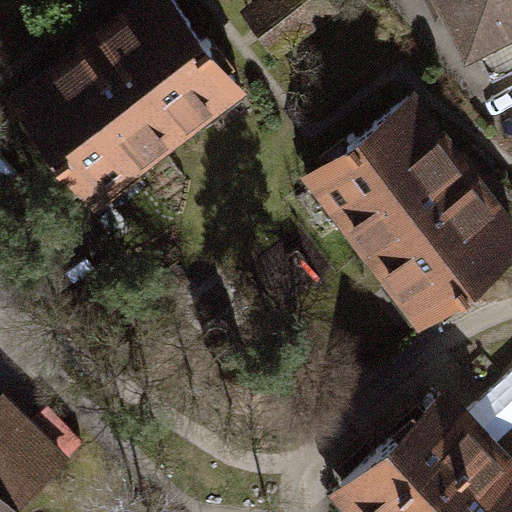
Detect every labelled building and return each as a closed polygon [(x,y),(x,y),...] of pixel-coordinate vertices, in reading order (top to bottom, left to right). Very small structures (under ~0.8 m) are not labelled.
[(177,0),(114,0),(6,80),(93,197),(242,87),(177,0)] [(345,0),(253,0),(244,7),(279,52),(346,0),(345,0)] [(511,0),(447,0),(468,41),(474,38),(492,75),(511,65),(511,0)] [(511,207),(419,79),(310,158),(415,304),(511,234),(511,207)] [(511,511),(511,452),(447,378),(328,482),(354,511),(511,511)] [(0,511),(7,511),(62,459),(0,396),(0,511)]
